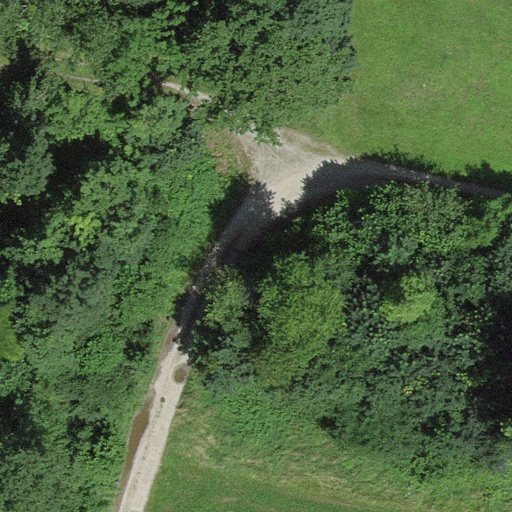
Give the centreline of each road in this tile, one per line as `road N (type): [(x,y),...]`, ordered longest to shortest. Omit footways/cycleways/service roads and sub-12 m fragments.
road 1 (track): [(511,194),(460,184),(295,182),(199,292),(128,511)]
road 2 (track): [(295,182),(186,113),(0,68)]
